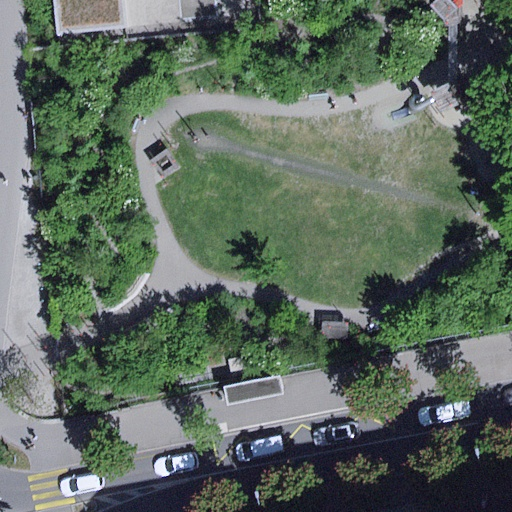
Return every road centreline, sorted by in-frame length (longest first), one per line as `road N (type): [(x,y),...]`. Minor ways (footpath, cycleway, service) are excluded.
road 1 (residential): [(136,495),(511,421)]
road 2 (residential): [(136,495),(0,488)]
